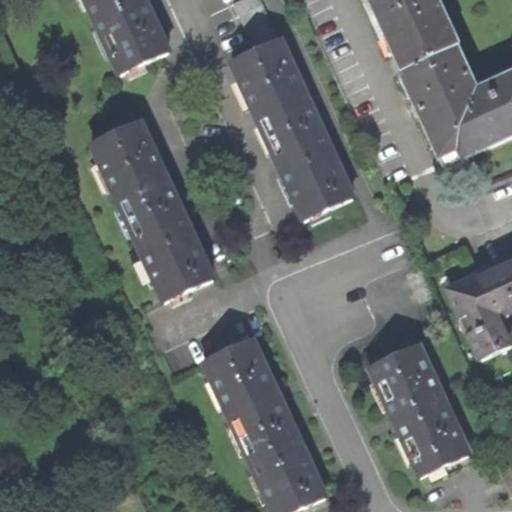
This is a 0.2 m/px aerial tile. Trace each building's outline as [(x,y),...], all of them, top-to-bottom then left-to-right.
[(142,0),(83,0),(118,75),(167,52),(145,5),(142,0)] [(301,215),(348,194),(331,157),(304,97),(259,0),(230,0),(251,45),(227,56),(301,215)] [(459,50),(435,0),(367,0),(377,22),(401,74),(457,50),(459,50)] [(511,77),(476,94),(457,50),(401,74),(400,75),(422,124),(444,170),(511,138),(511,77)] [(131,125),(83,150),(164,305),(211,281),(189,238),(153,169),(131,125)] [(481,361),(511,348),(496,316),(511,308),(511,264),(460,288),(450,292),(481,361)] [(252,342),(206,363),(215,382),(227,409),(235,426),(247,455),(257,476),(270,504),(273,511),(298,511),(301,511),(325,499),(304,455),(277,396),(252,342)] [(445,469),(469,457),(418,348),(370,370),(376,384),(370,387),(383,415),(389,412),(395,426),(401,438),(395,441),(408,469),(414,466),(421,480),(428,476),(431,483),(448,475),(445,469)] [(220,412),(227,409),(215,382),(208,385),(220,412)] [(241,458),(247,455),(235,426),(228,430),(241,458)] [(511,499),(511,498),(511,466),(499,472),(511,499)] [(263,507),(270,504),(257,476),(250,479),(263,507)]
